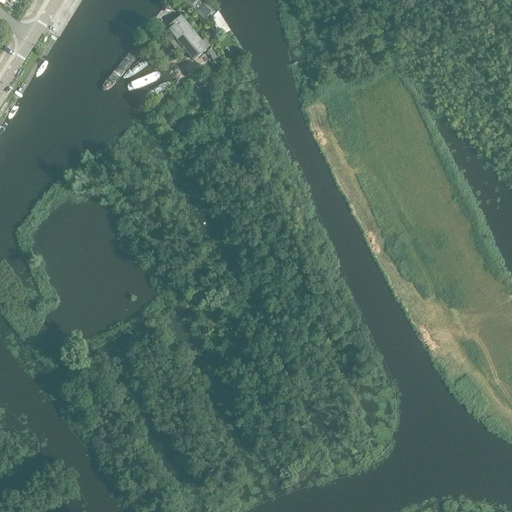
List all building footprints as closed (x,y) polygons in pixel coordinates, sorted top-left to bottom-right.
[(215,12),(202,0),(182,0),(206,22),(215,12)] [(166,28),(167,28),(193,60),(211,45),(206,38),(202,41),(181,16),(166,28)] [(215,64),(220,62),(213,48),(208,51),(215,64)] [(212,80),(223,73),(217,65),(202,75),(214,93),(218,90),(212,80)] [(156,111),(167,105),(162,96),(151,103),(156,111)]
